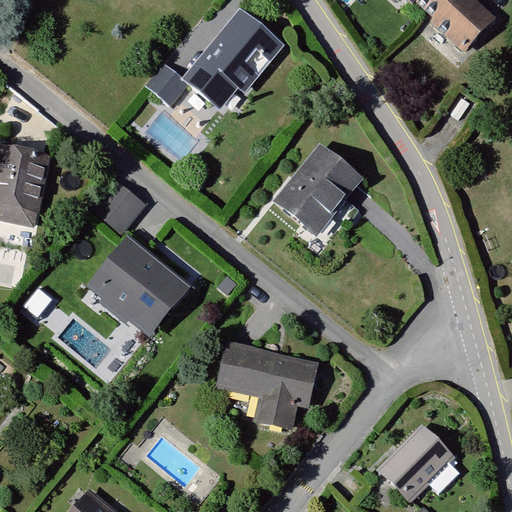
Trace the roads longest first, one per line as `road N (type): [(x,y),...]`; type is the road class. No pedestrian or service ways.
road 1 (residential): [(391,377),(0,59)]
road 2 (residential): [(471,324),(415,167),(303,0)]
road 3 (residential): [(391,377),(282,511)]
road 4 (residential): [(511,489),(471,324)]
